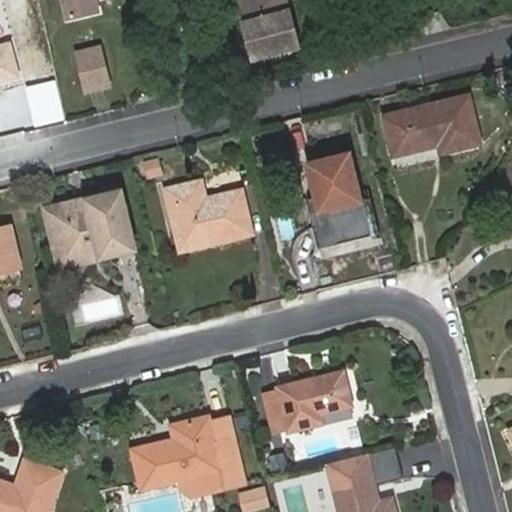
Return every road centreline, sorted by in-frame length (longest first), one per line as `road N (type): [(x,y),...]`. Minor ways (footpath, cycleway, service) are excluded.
road 1 (residential): [(0,396),(393,302),(418,310),(443,343),(484,511)]
road 2 (residential): [(511,39),(0,165)]
